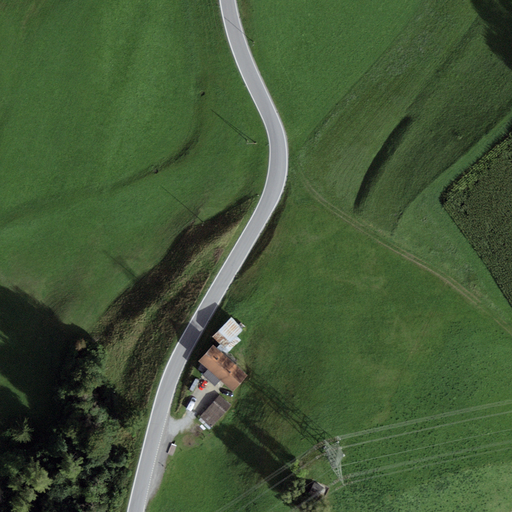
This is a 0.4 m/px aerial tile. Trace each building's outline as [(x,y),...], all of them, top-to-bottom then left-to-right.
[(232,317),(213,336),(220,344),(217,348),(222,352),(223,351),(225,348),(237,336),(244,329),(232,317)] [(225,348),(223,351),(227,354),(241,340),(237,336),(225,348)] [(213,345),(199,361),(208,369),(220,380),(233,392),(248,375),(222,352),(217,348),(213,345)] [(220,380),(208,369),(202,376),(215,386),(220,380)] [(220,395),(200,417),(211,428),(231,406),(220,395)] [(323,487),(314,483),(308,495),(318,500),(323,487)]
